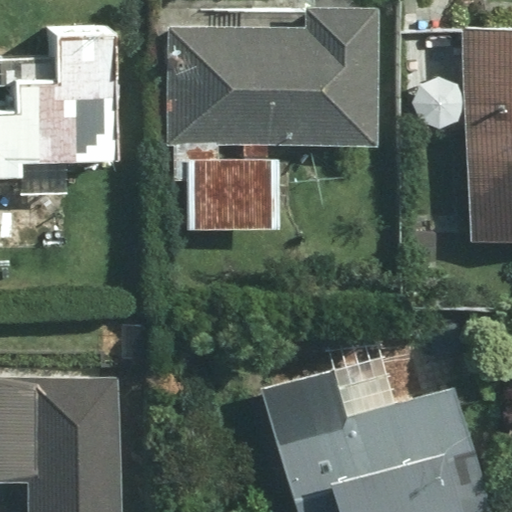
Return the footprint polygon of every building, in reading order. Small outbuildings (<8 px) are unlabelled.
[(271,229),(272,142),(367,143),(369,5),(295,4),(295,25),(165,24),(164,143),(183,143),(182,228),(271,229)] [(511,25),(459,27),(468,239),(511,236),(511,25)] [(0,176),(14,176),(13,163),(112,160),(109,28),(49,30),(50,59),(0,60),(0,176)] [(331,367),(255,387),(288,511),(446,511),(481,503),(451,387),(344,416),(331,367)] [(0,511),(111,511),(113,376),(0,374),(0,511)]
